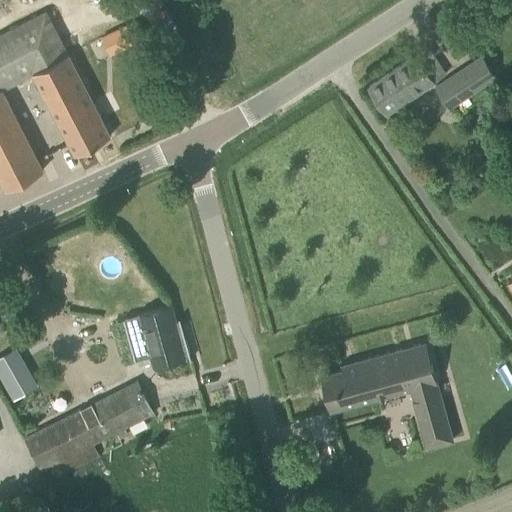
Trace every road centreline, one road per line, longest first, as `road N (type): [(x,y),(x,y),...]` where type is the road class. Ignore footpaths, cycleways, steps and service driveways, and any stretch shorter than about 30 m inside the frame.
road 1 (unclassified): [(285,511),(195,140)]
road 2 (unclassified): [(195,140),(421,0)]
road 3 (unclassified): [(0,229),(195,140)]
road 4 (unclassified): [(195,140),(179,67),(150,0)]
